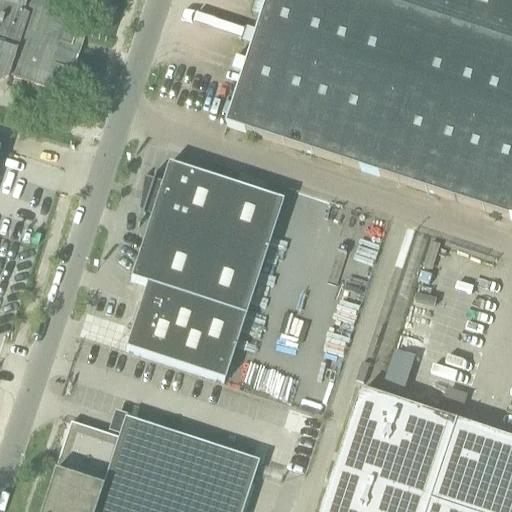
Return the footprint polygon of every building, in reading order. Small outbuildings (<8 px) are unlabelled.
[(270,0),(237,105),(229,129),(438,197),(511,221),(511,45),(373,0),(270,0)] [(511,0),(373,0),(511,45),(511,0)] [(168,167),(163,184),(145,178),(139,213),(152,217),(130,282),(146,287),(125,352),(223,385),(283,206),(168,167)] [(511,511),(511,441),(362,392),(322,511),(511,511)] [(242,511),(258,465),(124,422),(117,441),(69,425),(40,511),(242,511)]
